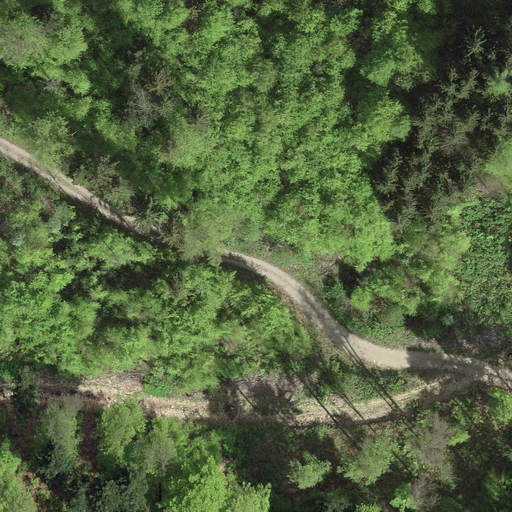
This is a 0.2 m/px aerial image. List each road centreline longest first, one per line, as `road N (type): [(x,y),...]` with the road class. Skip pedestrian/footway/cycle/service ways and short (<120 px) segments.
road 1 (track): [(511,379),(370,354),(285,282),(169,239),(0,146)]
road 2 (track): [(0,389),(343,411),(392,402),(465,369)]
